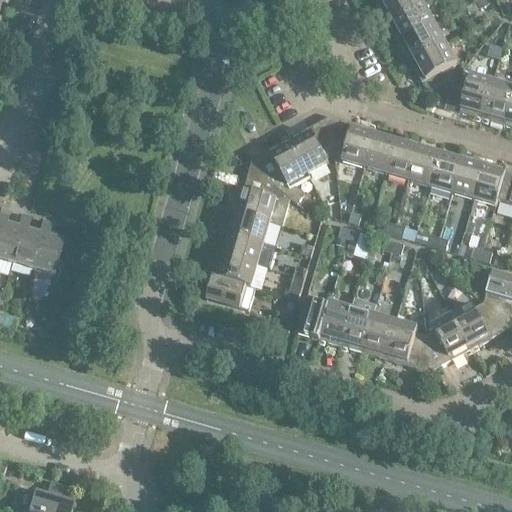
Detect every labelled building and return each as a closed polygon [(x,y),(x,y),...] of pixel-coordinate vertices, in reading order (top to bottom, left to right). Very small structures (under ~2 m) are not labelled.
[(420,0),(388,0),(378,6),(389,26),(424,7),(420,0)] [(490,7),(485,0),(483,0),(476,4),(480,13),(490,7)] [(435,26),(424,7),(389,26),(400,45),(435,26)] [(446,46),(435,26),(400,45),(411,66),(446,46)] [(458,67),(446,46),(411,66),(422,86),(442,75),(450,90),(459,79),(453,69),(458,67)] [(470,83),(459,79),(450,90),(466,95),(464,102),(460,116),(482,123),(493,85),(471,78),(470,83)] [(511,102),(511,90),(493,85),(482,123),(504,129),(511,102)] [(450,98),(446,112),(460,116),(464,102),(450,98)] [(335,157),(331,120),(289,143),(291,147),(292,147),(308,177),(329,166),(326,162),(335,157)] [(377,133),(331,120),(335,157),(344,160),(343,164),(365,171),(375,138),(377,133)] [(375,138),(365,171),(387,177),(396,144),(375,138)] [(250,171),(290,201),(299,207),(306,196),(292,186),(308,177),(292,147),(291,147),(289,143),(253,163),(250,171)] [(419,150),(396,144),(387,177),(409,184),(419,150)] [(440,157),(419,150),(409,184),(431,190),(440,157)] [(462,163),(440,157),(431,190),(453,196),(462,163)] [(463,158),(462,163),(453,196),(475,203),(486,165),(463,158)] [(508,171),(486,165),(475,203),(497,209),(498,205),(508,171)] [(290,201),(250,171),(244,193),(244,192),(237,215),(271,225),(270,225),(282,229),(290,201)] [(511,172),(508,171),(498,205),(511,209),(511,172)] [(11,215),(1,212),(0,216),(0,226),(1,226),(0,228),(0,263),(12,267),(22,232),(18,231),(7,228),(11,215)] [(271,225),(237,215),(230,237),(264,247),(270,225),(271,225)] [(352,215),(349,226),(359,229),(362,218),(352,215)] [(32,221),(22,218),(18,231),(22,232),(12,267),(33,273),(43,238),(39,237),(28,234),(32,221)] [(52,227),(43,224),(39,237),(43,238),(33,273),(54,279),(64,244),(49,240),(52,227)] [(387,225),(384,236),(393,239),(396,228),(387,225)] [(406,231),(396,228),(393,239),(403,241),(406,231)] [(351,233),(342,230),(338,241),(339,241),(348,244),(351,233)] [(361,236),(351,233),(348,244),(358,246),(361,236)] [(264,247),(230,237),(224,258),(224,259),(258,269),(261,257),(264,247)] [(431,238),(427,249),(437,251),(440,241),(431,238)] [(339,241),(337,247),(346,250),(348,244),(339,241)] [(449,244),(440,241),(437,251),(446,254),(449,244)] [(395,246),(385,243),(382,253),(392,256),(395,246)] [(405,249),(395,246),(392,256),(402,259),(405,249)] [(301,257),(311,260),(314,251),(303,247),(301,257)] [(474,251),(471,262),(480,265),(484,254),(474,251)] [(493,257),(484,254),(480,265),(490,267),(493,257)] [(219,257),(213,280),(247,290),(251,291),(258,269),(224,259),(224,258),(219,257)] [(498,258),(495,268),(503,270),(506,260),(498,258)] [(297,270),(294,280),(305,283),(308,273),(297,270)] [(511,280),(493,276),(484,307),(511,329),(511,280)] [(247,290),(213,280),(206,302),(240,312),(249,315),(255,293),(251,291),(247,290)] [(305,283),(294,280),(291,289),(302,292),(305,283)] [(302,292),(291,289),(288,302),(298,305),(302,292)] [(355,300),(352,312),(341,350),(363,356),(374,318),(377,307),(355,300)] [(328,310),(306,304),(296,337),(319,343),(329,310),(328,310)] [(330,305),(328,310),(329,310),(319,343),(341,350),(352,312),(330,305)] [(511,330),(511,329),(484,307),(476,311),(474,307),(453,318),(472,353),(511,330)] [(396,325),(374,318),(363,356),(385,362),(396,325)] [(472,353),(453,318),(433,329),(435,333),(427,338),(431,376),(472,353)] [(278,333),(289,336),(291,326),(281,324),(278,333)] [(419,331),(396,325),(385,362),(431,376),(427,338),(418,335),(419,331)] [(72,511),(74,506),(69,505),(73,492),(50,485),(46,498),(34,494),(28,511),(72,511)]
